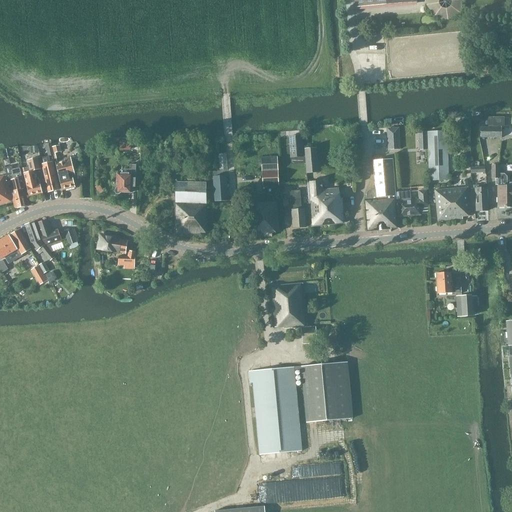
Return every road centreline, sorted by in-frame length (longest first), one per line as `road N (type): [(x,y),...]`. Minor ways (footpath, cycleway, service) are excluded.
road 1 (tertiary): [(511,228),(201,252),(113,214),(75,207)]
road 2 (track): [(225,94),(236,251)]
